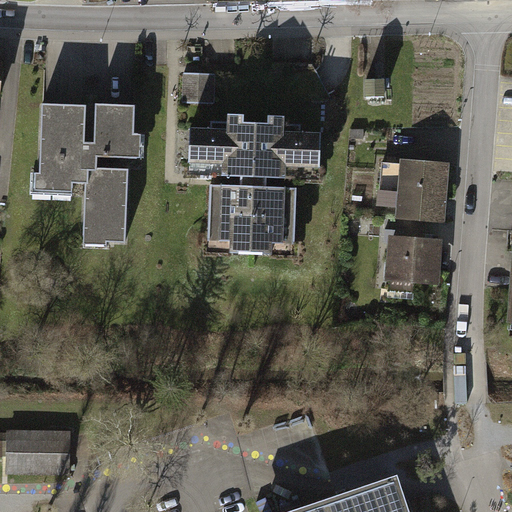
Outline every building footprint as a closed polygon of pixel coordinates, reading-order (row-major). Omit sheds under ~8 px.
[(187,78),(187,108),(220,108),(220,78),(187,78)] [(135,105),(34,103),(32,191),(86,192),(85,244),(123,244),(125,167),(94,166),(94,152),(134,153),(135,105)] [(321,116),(185,116),(185,187),(207,187),(207,253),(292,253),(292,183),(321,183),(321,116)] [(397,231),(383,230),(379,279),(431,283),(434,251),(439,191),(442,159),(403,156),(397,231)] [(69,477),(71,432),(7,429),(5,474),(69,477)] [(405,511),(395,480),(301,511),(405,511)]
